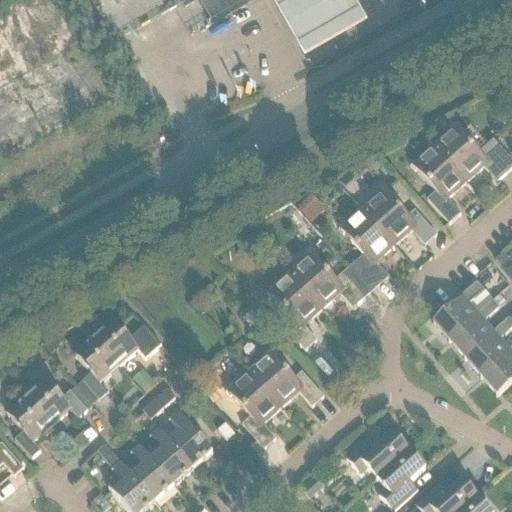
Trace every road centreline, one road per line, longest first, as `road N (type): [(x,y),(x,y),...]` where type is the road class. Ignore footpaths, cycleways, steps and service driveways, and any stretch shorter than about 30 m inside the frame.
road 1 (tertiary): [(0,290),(500,13)]
road 2 (residential): [(387,393),(393,312),(511,206)]
road 3 (residential): [(246,511),(387,393)]
road 4 (residential): [(165,384),(50,490)]
road 5 (residential): [(387,393),(511,458)]
